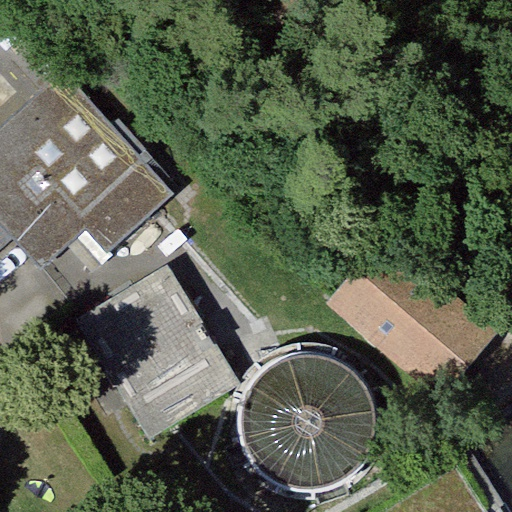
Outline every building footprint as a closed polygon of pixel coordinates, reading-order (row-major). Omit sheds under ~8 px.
[(0,110),(53,56),(0,4),(0,110)] [(0,255),(10,246),(41,279),(84,240),(107,264),(173,203),(60,81),(0,136),(0,255)] [(381,249),(327,314),(443,409),(497,345),(381,249)] [(75,331),(147,447),(234,393),(163,278),(75,331)] [(281,368),(257,387),(244,414),(243,444),(256,472),(280,491),(310,498),(339,491),(363,472),(377,445),(377,415),(364,387),(340,368),(311,361),(281,368)] [(476,511),(453,477),(398,511),(476,511)]
